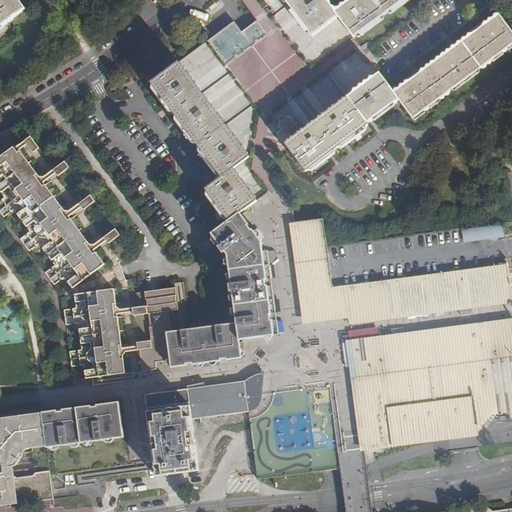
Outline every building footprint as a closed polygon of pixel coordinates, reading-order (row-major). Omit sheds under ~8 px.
[(18,0),(0,0),(0,26),(24,9),(18,0)] [(285,0),(273,9),(260,20),(242,32),(287,93),(295,103),(282,112),(290,122),(332,90),(342,103),(349,98),(381,74),(366,55),(368,53),(357,38),(335,55),(291,0),(285,0)] [(291,0),(335,55),(357,38),(336,12),(327,0),(291,0)] [(351,0),(336,12),(357,38),(406,0),(351,0)] [(395,92),(400,100),(414,118),(511,45),(511,31),(499,14),(395,92)] [(256,152),(263,161),(286,145),(342,103),(332,90),(290,122),(282,112),(275,102),(287,93),(242,32),(234,22),(186,58),(256,152)] [(222,177),(234,169),(256,152),(186,58),(152,83),(222,177)] [(381,74),(349,98),(369,126),(370,125),(369,122),(400,100),(395,92),(381,74)] [(342,103),(286,145),(302,168),(306,172),(369,126),(349,98),(342,103)] [(35,153),(41,149),(33,138),(26,142),(35,153)] [(105,266),(16,148),(0,159),(0,189),(6,198),(0,202),(0,209),(5,217),(15,210),(32,232),(22,239),(30,250),(41,243),(57,265),(47,273),(55,284),(65,277),(73,288),(97,272),(105,266)] [(56,170),(61,175),(71,168),(67,163),(56,170)] [(234,169),(222,177),(205,189),(230,222),(241,213),(258,201),(234,169)] [(82,204),(87,209),(96,202),(92,197),(82,204)] [(232,269),(271,265),(269,252),(263,253),(262,242),(241,213),(230,222),(213,234),(222,245),(220,247),(225,253),(227,252),(230,256),(232,269)] [(325,219),(296,223),(287,225),(302,327),(348,320),(349,327),(511,304),(511,291),(509,265),(333,288),(328,247),(325,219)] [(463,243),(503,237),(501,225),(461,231),(463,243)] [(107,237),(111,243),(121,236),(117,230),(107,237)] [(271,265),(232,269),(234,284),(231,284),(232,291),(235,291),(237,306),(275,301),(271,265)] [(152,352),(139,354),(141,372),(157,371),(156,364),(170,362),(166,334),(173,334),(170,312),(179,311),(176,288),(145,292),(147,307),(148,316),(151,343),(152,352)] [(114,289),(75,294),(77,308),(65,310),(67,325),(79,323),(83,350),(71,352),(73,366),(85,365),(87,379),(125,374),(114,289)] [(275,301),(237,306),(239,323),(241,339),(279,334),(275,301)] [(136,317),(148,316),(147,307),(135,309),(136,317)] [(345,343),(357,451),(364,450),(477,434),(477,428),(493,409),(504,408),(511,413),(511,319),(351,342),(345,343)] [(241,339),(239,323),(173,334),(166,334),(170,362),(170,367),(243,356),(241,339)] [(152,352),(151,343),(138,344),(139,354),(152,352)] [(149,412),(191,407),(193,421),(247,413),(251,412),(255,410),(257,407),(258,405),(259,403),(260,396),(261,386),(261,376),(260,376),(257,376),(254,377),(248,380),(243,383),(146,397),(149,412)] [(80,408),(85,442),(128,437),(124,402),(80,408)] [(191,407),(149,412),(157,476),(167,474),(168,483),(196,479),(195,471),(200,470),(193,421),(191,407)] [(85,442),(80,408),(43,412),(47,447),(85,442)] [(26,450),(47,447),(43,412),(0,417),(0,505),(1,506),(17,504),(13,476),(12,470),(26,450)] [(17,478),(13,476),(17,504),(54,499),(51,478),(51,475),(50,472),(35,474),(33,476),(17,478)]
